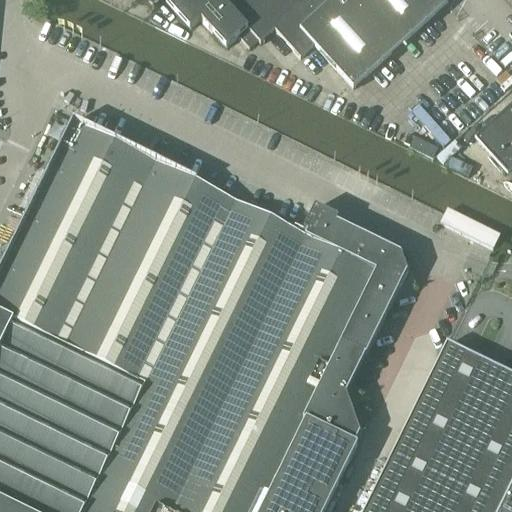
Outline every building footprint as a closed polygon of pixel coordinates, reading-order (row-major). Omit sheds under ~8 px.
[(142,0),(154,13),(165,3),(191,32),(200,23),(213,37),(214,36),(227,51),(239,40),(250,52),(259,44),(261,46),(275,33),(301,61),(314,49),(353,91),(447,6),(441,0),(142,0)] [(511,182),(511,108),(475,141),(511,182)] [(325,511),(356,449),(354,448),(359,438),(346,398),(365,359),(365,360),(406,276),(400,258),(329,223),(311,229),(305,241),(74,128),(0,278),(0,511),(325,511)] [(440,226),(493,252),(500,238),(447,212),(440,226)] [(511,511),(511,377),(447,346),(365,511),(511,511)]
